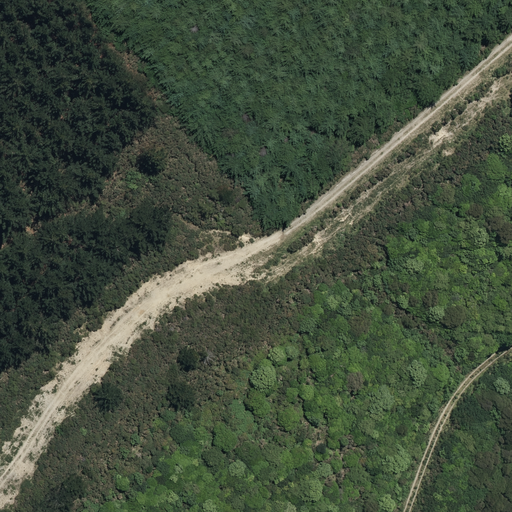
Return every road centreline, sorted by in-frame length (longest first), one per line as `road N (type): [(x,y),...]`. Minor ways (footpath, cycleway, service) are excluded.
road 1 (track): [(511,50),(309,226),(259,243),(226,238),(190,247),(91,366),(0,497)]
road 2 (track): [(511,345),(456,396),(408,511)]
